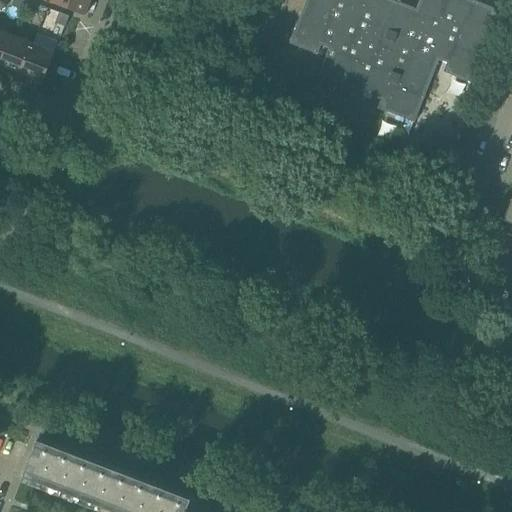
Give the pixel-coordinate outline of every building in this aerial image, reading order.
[(14,0),(12,5),(22,9),(25,0),(14,0)] [(28,0),(25,0),(22,9),(32,13),(36,3),(28,0)] [(91,0),(52,0),(51,3),(85,16),(91,0)] [(401,0),(307,0),(290,43),(318,54),(322,45),(330,48),(319,75),(382,99),(378,108),(415,122),(439,60),(448,63),(444,72),(472,83),(500,10),(473,0),(472,0),(469,9),(451,2),(452,0),(420,0),(417,9),(400,2),(401,0)] [(70,16),(60,12),(56,22),(66,26),(70,16)] [(0,65),(12,36),(0,31),(0,65)] [(0,65),(0,69),(20,78),(33,44),(12,36),(0,65)] [(33,44),(20,78),(42,86),(55,53),(33,44)] [(409,139),(405,150),(416,154),(420,143),(409,139)] [(38,441),(24,477),(114,511),(208,511),(212,502),(211,502),(209,507),(38,441)] [(219,511),(230,511),(232,506),(223,503),(219,511)]
